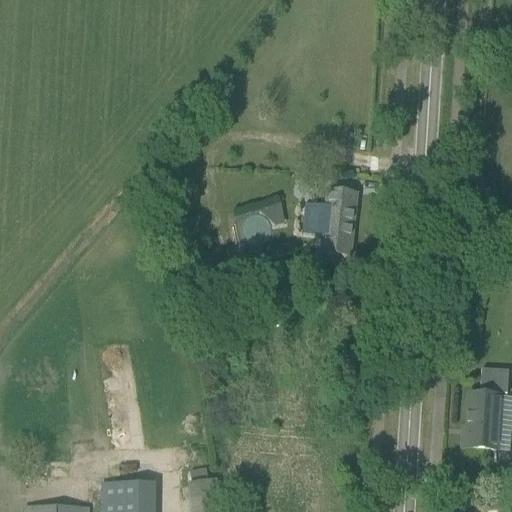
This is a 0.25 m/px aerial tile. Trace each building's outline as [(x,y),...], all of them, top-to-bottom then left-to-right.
[(304,206),(301,235),(321,237),(319,256),(349,260),(356,195),(336,193),(326,192),(324,208),(304,206)] [(281,263),(225,278),(227,287),(232,304),(288,289),(281,263)] [(464,451),(484,452),(494,453),(498,399),(492,399),(493,396),(505,396),(507,373),(479,371),(478,395),(480,395),(480,398),(468,397),(464,451)] [(119,483),(98,483),(98,511),(146,511),(146,466),(119,466),(119,483)] [(186,487),(189,511),(219,511),(215,482),(186,487)] [(484,501),(484,511),(491,511),(511,511),(510,499),(484,501)]
